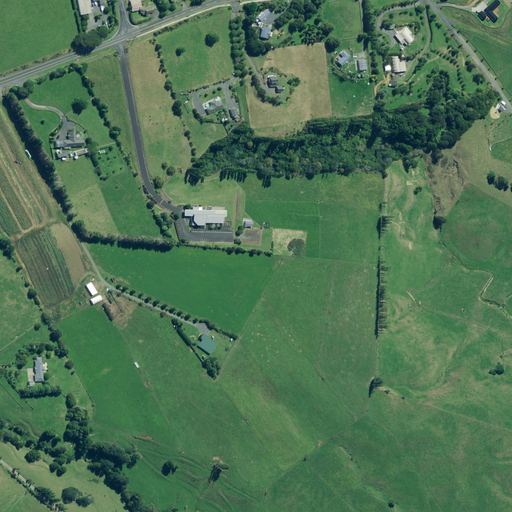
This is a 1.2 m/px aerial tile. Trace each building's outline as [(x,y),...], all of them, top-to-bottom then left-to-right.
[(79,0),(83,16),(93,14),(89,0),(79,0)] [(140,7),(139,2),(145,1),(144,0),(132,0),(128,1),(130,12),(137,10),(137,8),(140,7)] [(154,11),(152,5),(138,9),(139,13),(141,13),(141,15),(144,14),(144,16),(148,14),(148,13),(154,11)] [(269,13),(266,10),(256,18),(260,22),(269,13)] [(266,39),(267,36),(269,36),(270,32),(268,32),(268,31),(267,31),(268,28),(261,26),(258,37),(266,39)] [(411,33),(406,27),(395,36),(399,42),(402,40),(405,45),(412,39),(409,35),(411,33)] [(350,58),(344,50),(339,54),(342,57),(336,61),(340,66),(350,58)] [(399,62),(398,56),(391,57),(393,72),(405,71),(404,62),(399,62)] [(366,70),(365,60),(357,60),(358,70),(366,70)] [(275,83),(274,76),(268,77),(269,87),(277,86),(277,83),(275,83)] [(215,102),(214,100),(208,102),(210,106),(205,109),(208,114),(223,107),(220,101),(217,103),(217,101),(215,102)] [(62,140),(62,147),(63,147),(63,149),(70,149),(69,147),(82,146),(81,139),(75,139),(75,132),(68,132),(68,135),(67,135),(67,138),(68,138),(68,140),(67,140),(62,140)] [(226,211),(185,211),(185,217),(194,217),(194,222),(198,227),(203,227),(206,224),(224,225),(226,211)] [(95,293),(89,283),(85,285),(91,295),(95,293)] [(110,292),(105,294),(110,304),(115,301),(110,292)] [(101,300),(99,295),(89,300),(92,304),(101,300)] [(213,348),(204,341),(203,343),(200,341),(197,346),(209,354),(213,348)] [(40,363),(40,357),(34,357),(34,367),(33,367),(34,371),(35,371),(35,375),(34,375),(34,381),(42,381),(42,371),(44,371),(44,367),(41,367),(41,363),(40,363)]
